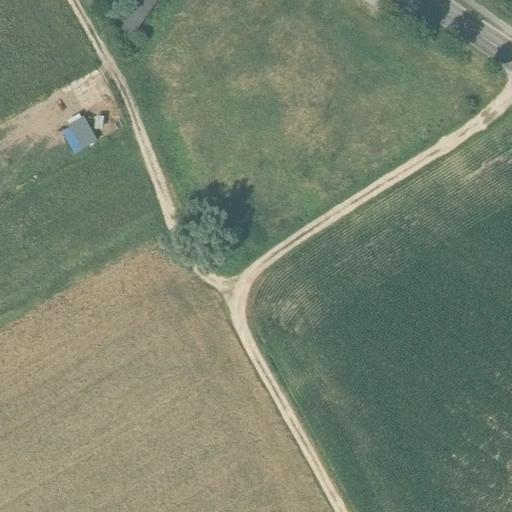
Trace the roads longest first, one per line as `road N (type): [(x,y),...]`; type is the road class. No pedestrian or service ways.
road 1 (track): [(236,296),(252,268),(511,94)]
road 2 (track): [(340,511),(240,327),(236,296)]
